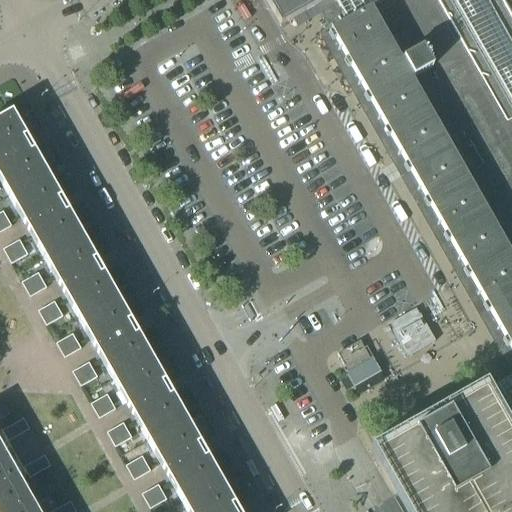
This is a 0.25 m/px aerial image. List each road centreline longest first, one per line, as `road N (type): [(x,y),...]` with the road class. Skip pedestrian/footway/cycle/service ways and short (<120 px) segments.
road 1 (residential): [(306,511),(28,35)]
road 2 (unknown): [(451,347),(336,415)]
